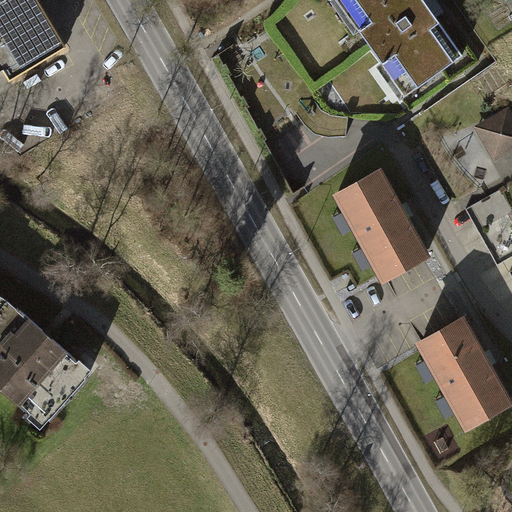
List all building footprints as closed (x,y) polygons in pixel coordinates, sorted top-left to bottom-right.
[(68,45),(40,0),(0,0),(0,71),(4,69),(11,80),(68,45)] [(422,0),(332,0),(408,106),(468,64),(422,0)] [(511,111),(507,103),(471,123),(491,158),(511,145),(511,111)] [(379,171),(335,195),(386,285),(429,261),(379,171)] [(0,296),(0,318),(11,304),(0,296)] [(11,304),(0,318),(0,391),(43,429),(90,377),(11,304)] [(511,399),(467,320),(421,346),(470,432),(511,408),(511,399)]
